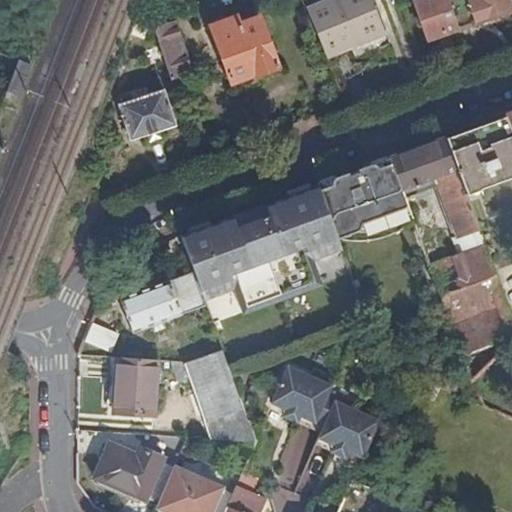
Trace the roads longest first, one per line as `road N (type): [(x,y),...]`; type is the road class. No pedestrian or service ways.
road 1 (residential): [(511,76),(130,218),(95,256),(51,331)]
road 2 (residential): [(51,331),(63,511)]
